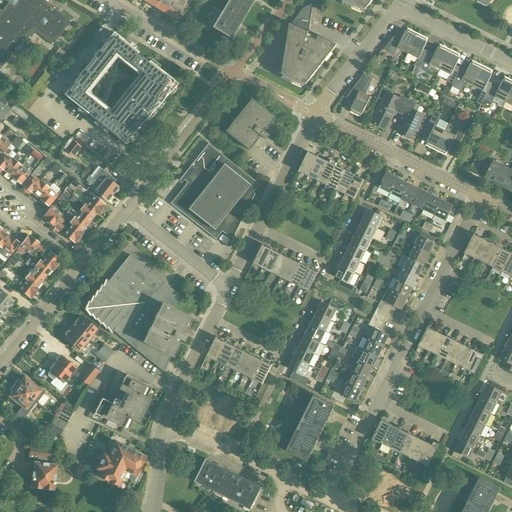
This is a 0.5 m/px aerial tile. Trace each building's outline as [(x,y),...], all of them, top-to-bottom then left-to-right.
[(72,21),(44,0),(9,0),(1,11),(0,9),(0,69),(24,39),(27,40),(29,39),(35,32),(53,45),(72,21)] [(159,0),(155,8),(165,14),(173,0),(159,0)] [(173,0),(165,14),(176,20),(183,9),(177,5),(179,0),(173,0)] [(228,1),(246,12),(253,0),(228,0),(228,1)] [(344,0),(364,8),(365,9),(372,0),(344,0)] [(211,28),(230,39),(246,12),(228,1),(211,28)] [(304,84),(305,84),(335,47),(307,35),(308,31),(313,4),(312,4),(312,5),(308,5),(305,7),(302,9),(291,24),(290,24),(281,74),(283,74),(304,84)] [(398,48),(408,53),(418,34),(409,29),(408,31),(406,31),(402,40),(394,37),(384,49),(395,55),(398,48)] [(147,63),(136,54),(138,52),(124,42),(113,33),(63,94),(88,115),(88,114),(95,120),(126,145),(156,108),(177,84),(149,61),(147,63)] [(415,65),(421,68),(428,54),(423,51),(428,41),(426,41),(427,39),(418,34),(408,53),(418,58),(415,65)] [(436,67),(441,69),(450,50),(441,45),(440,48),(439,47),(434,56),(428,54),(421,68),(427,71),(428,69),(434,71),(436,67)] [(71,57),(59,48),(54,54),(66,63),(71,57)] [(447,81),(453,84),(461,70),(455,67),(460,57),(459,57),(460,55),(450,50),(441,69),(451,74),(447,81)] [(50,60),(59,67),(63,62),(53,55),(50,60)] [(468,83),(473,86),(483,66),(473,62),(472,64),(471,63),(466,73),(461,70),(453,84),(452,87),(460,91),(468,83)] [(477,103),(483,106),(493,86),(488,83),(492,74),(491,73),(492,71),(483,66),(473,86),(483,91),(477,103)] [(19,104),(28,111),(54,77),(45,70),(19,104)] [(366,94),(374,78),(365,74),(348,95),(356,99),(352,109),(353,109),(352,111),(361,116),(371,97),(366,94)] [(495,97),(505,102),(511,88),(511,80),(506,78),(505,80),(503,79),(498,89),(493,86),(483,106),(487,108),(490,107),(492,103),(495,97)] [(186,95),(194,103),(207,88),(199,81),(186,95)] [(419,83),(417,89),(423,92),(426,86),(419,83)] [(396,110),(403,113),(409,100),(402,96),(401,99),(387,92),(373,122),(387,129),(396,110)] [(0,98),(0,120),(1,121),(10,110),(4,105),(6,103),(0,98)] [(265,129),(274,117),(250,99),(225,131),(248,150),(258,138),(256,137),(258,135),(262,138),(266,134),(262,130),(263,128),(265,129)] [(409,100),(403,113),(408,116),(400,131),(413,138),(424,115),(412,109),(415,103),(409,100)] [(427,145),(436,149),(446,130),(436,125),(442,114),(435,111),(426,129),(432,132),(427,142),(428,143),(427,145)] [(15,118),(11,123),(16,126),(19,121),(15,118)] [(446,130),(436,149),(446,154),(447,152),(448,153),(453,143),(459,146),(466,131),(459,128),(456,135),(446,130)] [(0,138),(0,151),(2,153),(4,151),(4,152),(7,147),(11,142),(2,136),(0,138)] [(10,144),(16,149),(23,141),(17,136),(10,144)] [(73,139),(66,149),(71,153),(75,149),(77,150),(81,146),(73,139)] [(26,155),(32,148),(25,143),(20,150),(26,155)] [(170,204),(215,240),(222,232),(232,239),(241,221),(255,193),(254,193),(254,194),(253,193),(259,185),(208,144),(197,157),(188,169),(191,171),(184,180),(187,183),(170,204)] [(0,155),(0,166),(4,169),(12,159),(8,155),(11,151),(7,147),(4,152),(4,151),(2,153),(0,155)] [(39,161),(42,157),(33,150),(30,154),(39,161)] [(298,171),(307,176),(317,156),(307,151),(298,171)] [(4,169),(12,176),(21,165),(16,161),(20,157),(16,154),(12,159),(4,169)] [(307,176),(317,180),(326,161),(317,156),(307,176)] [(42,162),(47,167),(51,161),(46,157),(42,162)] [(511,169),(493,160),(485,177),(511,190),(511,169)] [(66,166),(73,171),(77,166),(71,161),(66,166)] [(317,180),(326,185),(335,165),(326,161),(317,180)] [(21,183),(32,169),(24,162),(13,176),(21,183)] [(56,174),(61,169),(54,164),(50,169),(56,174)] [(326,185),(335,189),(345,170),(335,165),(326,185)] [(23,185),(32,192),(41,181),(34,175),(35,174),(37,174),(41,170),(38,167),(23,185)] [(101,167),(93,177),(95,179),(114,194),(115,192),(117,192),(119,190),(119,188),(119,187),(115,183),(117,180),(101,167)] [(335,189),(344,194),(354,174),(345,170),(335,189)] [(93,177),(85,171),(81,176),(96,188),(94,190),(108,201),(110,200),(112,198),(112,196),(114,194),(95,179),(93,177)] [(378,186),(389,192),(397,177),(386,171),(385,173),(383,172),(380,178),(382,179),(378,186)] [(57,178),(61,181),(66,176),(61,172),(57,178)] [(354,174),(344,194),(354,198),(363,179),(354,174)] [(32,192),(41,198),(49,187),(52,184),(43,177),(41,181),(32,192)] [(389,192),(401,197),(408,182),(397,177),(389,192)] [(67,188),(70,188),(74,188),(75,187),(75,188),(79,183),(73,179),(70,183),(70,184),(67,188)] [(401,197),(412,203),(419,188),(408,182),(401,197)] [(49,187),(41,198),(49,205),(61,191),(59,190),(57,193),(49,187)] [(412,203),(423,208),(430,193),(419,188),(412,203)] [(423,208),(434,214),(441,199),(430,193),(423,208)] [(67,198),(61,194),(58,199),(63,203),(67,198)] [(94,195),(86,205),(97,213),(98,214),(105,204),(94,195)] [(441,199),(434,214),(445,220),(444,223),(450,226),(455,215),(449,212),(453,205),(441,199)] [(85,204),(78,213),(89,222),(97,213),(86,205),(85,204)] [(43,217),(53,224),(61,213),(52,206),(43,217)] [(74,217),(70,222),(83,232),(82,231),(89,222),(78,213),(77,214),(68,206),(63,211),(67,215),(69,213),(74,217)] [(367,209),(361,220),(376,227),(382,216),(367,209)] [(361,220),(356,231),(371,238),(376,227),(361,220)] [(421,227),(426,229),(429,223),(425,220),(421,227)] [(83,232),(70,222),(70,223),(72,224),(67,230),(63,227),(64,226),(58,222),(55,226),(56,227),(60,230),(75,242),(83,232)] [(429,223),(426,229),(437,235),(441,228),(429,223)] [(0,249),(11,236),(2,230),(0,232),(0,249)] [(356,231),(350,242),(365,249),(371,238),(356,231)] [(434,238),(422,231),(420,235),(415,233),(410,244),(414,246),(429,253),(434,242),(432,242),(434,238)] [(464,253),(473,258),(483,238),(473,233),(464,253)] [(218,239),(226,245),(230,240),(222,234),(218,239)] [(20,246),(30,254),(38,243),(29,235),(20,246)] [(11,236),(0,249),(0,253),(7,259),(19,243),(17,241),(11,236)] [(473,258),(483,262),(492,242),(483,238),(473,258)] [(350,242),(345,253),(360,260),(365,249),(350,242)] [(483,262),(492,267),(502,247),(492,242),(483,262)] [(36,249),(42,253),(45,248),(40,244),(36,249)] [(253,264),(262,269),(272,249),(263,244),(253,264)] [(414,246),(409,257),(423,264),(429,253),(414,246)] [(492,267),(501,271),(511,251),(502,247),(492,267)] [(262,269),(271,273),(281,253),(272,249),(262,269)] [(376,251),(374,254),(385,259),(387,254),(380,251),(380,252),(376,251)] [(501,271),(510,276),(511,271),(511,251),(501,271)] [(50,252),(42,261),(52,269),(53,270),(61,261),(50,252)] [(271,273),(280,278),(290,258),(281,253),(271,273)] [(345,253),(339,264),(354,271),(360,260),(345,253)] [(14,254),(11,258),(16,262),(19,258),(14,254)] [(376,260),(382,264),(385,259),(374,254),(378,256),(376,260)] [(113,331),(163,372),(178,342),(179,340),(183,342),(186,336),(181,334),(184,328),(186,329),(192,318),(173,309),(180,296),(169,287),(167,288),(162,284),(164,282),(130,255),(108,282),(106,280),(105,279),(102,286),(102,285),(101,285),(98,292),(97,291),(97,290),(94,297),(93,296),(92,296),(89,302),(88,302),(89,302),(88,301),(85,309),(83,308),(83,309),(84,310),(89,316),(90,315),(90,314),(95,320),(96,319),(100,325),(101,324),(101,323),(105,329),(106,328),(106,327),(111,333),(112,333),(113,331)] [(409,257),(403,268),(418,275),(423,264),(409,257)] [(16,262),(11,258),(7,262),(13,267),(16,262)] [(280,278),(289,282),(299,262),(290,258),(280,278)] [(44,279),(52,269),(42,261),(40,260),(33,270),(44,279)] [(289,282),(299,287),(309,267),(299,262),(289,282)] [(354,271),(339,264),(334,274),(341,278),(337,285),(352,292),(355,287),(348,283),(354,271)] [(309,267),(299,287),(308,292),(318,272),(309,267)] [(403,268),(398,279),(412,286),(418,275),(403,268)] [(37,288),(44,279),(33,270),(25,279),(37,288)] [(38,289),(37,288),(25,279),(24,278),(19,284),(22,286),(19,289),(30,299),(38,289)] [(398,279),(393,290),(407,297),(412,286),(398,279)] [(0,300),(9,308),(14,301),(0,289),(0,300)] [(388,289),(383,300),(392,305),(401,310),(407,297),(393,290),(392,291),(388,289)] [(379,303),(378,304),(389,310),(392,305),(383,300),(381,299),(379,303)] [(0,312),(3,315),(4,314),(6,314),(8,311),(8,309),(9,308),(0,300),(0,312)] [(321,300),(315,311),(330,319),(336,309),(342,312),(345,306),(331,300),(329,305),(321,300)] [(378,304),(376,310),(387,315),(389,310),(378,304)] [(376,310),(373,315),(384,320),(387,315),(376,310)] [(315,311),(310,322),(325,330),(330,319),(315,311)] [(371,320),(382,325),(384,320),(373,315),(371,320)] [(75,325),(72,328),(88,341),(91,337),(91,336),(96,330),(79,316),(74,323),(75,325)] [(373,327),(379,330),(382,325),(371,320),(368,325),(373,327)] [(310,322),(304,334),(319,341),(325,330),(310,322)] [(373,327),(368,338),(382,346),(388,335),(379,330),(373,327)] [(418,347),(428,351),(437,332),(428,327),(418,347)] [(88,341),(72,328),(69,332),(68,330),(62,337),(79,351),(84,344),(85,345),(88,341)] [(428,351),(437,356),(446,336),(437,332),(428,351)] [(304,334),(299,345),(314,352),(319,341),(304,334)] [(437,356),(446,361),(456,341),(446,336),(437,356)] [(206,357),(216,362),(226,342),(216,337),(206,357)] [(368,338),(362,349),(377,357),(382,346),(368,338)] [(446,361),(455,365),(465,345),(456,341),(446,361)] [(216,362),(225,366),(235,346),(226,342),(216,362)] [(104,344),(100,350),(109,358),(114,352),(104,344)] [(299,345),(293,356),(308,363),(314,352),(299,345)] [(455,365),(464,370),(474,350),(465,345),(455,365)] [(225,366),(234,371),(244,351),(235,346),(225,366)] [(348,350),(341,347),(339,351),(345,355),(348,350)] [(511,349),(506,347),(501,358),(506,361),(503,367),(511,371),(511,349)] [(339,351),(333,348),(330,354),(331,354),(328,360),(332,362),(336,355),(337,356),(339,351)] [(362,349),(357,361),(372,368),(377,357),(362,349)] [(109,358),(100,350),(95,355),(104,363),(109,358)] [(474,350),(464,370),(474,374),(483,355),(474,350)] [(234,371),(243,375),(253,355),(244,351),(234,371)] [(243,375),(253,380),(262,360),(253,355),(243,375)] [(308,363),(293,356),(287,367),(303,375),(308,363)] [(52,370),(48,375),(53,379),(50,383),(60,391),(67,383),(66,382),(73,373),(74,375),(76,372),(78,370),(77,368),(62,357),(62,358),(58,358),(57,360),(58,362),(52,370)] [(253,380),(262,384),(272,364),(262,360),(253,380)] [(357,361),(351,372),(366,379),(372,368),(357,361)] [(76,372),(74,375),(88,386),(99,373),(89,364),(80,375),(76,372)] [(326,373),(320,370),(316,379),(322,382),(326,373)] [(120,408),(102,399),(116,371),(115,371),(101,398),(93,414),(123,429),(124,428),(121,426),(125,418),(140,425),(140,424),(137,422),(143,412),(145,413),(144,415),(147,410),(146,409),(145,411),(143,410),(149,400),(151,401),(152,400),(143,396),(148,387),(150,388),(151,387),(125,375),(117,390),(127,395),(120,408)] [(351,372),(346,383),(361,391),(366,379),(351,372)] [(18,380),(14,385),(34,400),(37,402),(44,393),(42,390),(25,377),(21,382),(18,380)] [(83,383),(77,389),(81,393),(87,387),(83,383)] [(361,391),(346,383),(340,395),(355,402),(361,391)] [(488,384),(482,395),(497,402),(503,391),(488,384)] [(13,392),(9,397),(22,407),(15,415),(22,420),(29,412),(37,402),(34,400),(14,385),(10,390),(13,392)] [(306,461),(331,410),(334,405),(314,394),(286,451),(306,461)] [(482,395),(477,406),(492,414),(497,402),(482,395)] [(477,406),(471,417),(486,425),(492,414),(477,406)] [(53,424),(63,430),(70,417),(60,411),(53,424)] [(471,417),(466,428),(481,436),(486,425),(471,417)] [(372,439),(382,444),(392,425),(382,420),(372,439)] [(382,444),(391,449),(401,429),(392,425),(382,444)] [(466,428),(461,439),(481,450),(483,445),(477,443),(481,436),(466,428)] [(391,449),(400,453),(410,434),(401,429),(391,449)] [(504,434),(498,430),(494,439),(500,442),(504,434)] [(400,453),(409,458),(419,438),(410,434),(400,453)] [(409,458),(418,463),(428,443),(419,438),(409,458)] [(481,450),(461,439),(455,451),(470,458),(475,448),(481,450)] [(103,454),(96,469),(101,471),(98,476),(120,487),(125,477),(137,483),(142,473),(138,471),(145,456),(133,450),(128,448),(115,442),(108,456),(103,454)] [(428,443),(418,463),(428,467),(438,448),(428,443)] [(31,487),(54,490),(54,486),(55,486),(55,482),(62,483),(64,470),(56,469),(57,465),(48,464),(48,461),(50,461),(52,449),(30,447),(29,458),(35,459),(35,463),(34,463),(31,487)] [(196,482),(252,510),(263,487),(207,459),(196,482)] [(414,472),(412,476),(422,481),(423,479),(424,476),(424,475),(415,470),(414,472)] [(461,511),(488,511),(501,487),(480,476),(461,511)]
